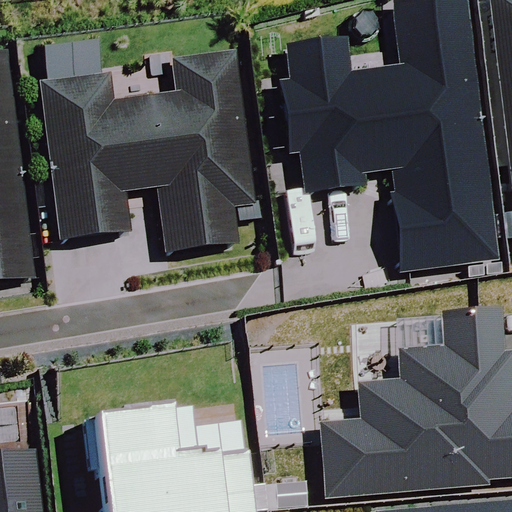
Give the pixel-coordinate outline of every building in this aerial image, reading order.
[(397,272),(494,259),(458,0),(434,0),(390,6),(399,68),(345,76),(340,42),(282,50),(287,85),(277,87),(286,156),(296,155),(302,196),(361,188),(359,175),(383,172),(397,272)] [(511,0),(484,0),(511,199),(511,0)] [(97,46),(39,54),(43,86),(33,88),(54,242),(125,232),(120,194),(152,190),(161,255),(233,245),(228,209),(250,206),(229,54),(168,62),(173,97),(106,106),(97,46)] [(0,280),(28,277),(0,76),(0,280)] [(315,428),(321,499),(483,486),(483,481),(511,478),(511,384),(510,354),(497,355),(494,313),(437,318),(439,351),(395,354),(398,384),(354,387),(357,424),(315,428)] [(248,511),(243,456),(167,464),(162,416),(78,425),(83,473),(94,471),(98,511),(248,511)] [(0,511),(35,511),(28,452),(0,455),(0,511)]
